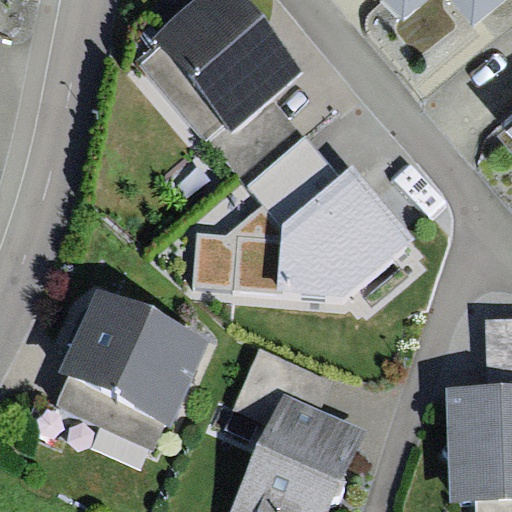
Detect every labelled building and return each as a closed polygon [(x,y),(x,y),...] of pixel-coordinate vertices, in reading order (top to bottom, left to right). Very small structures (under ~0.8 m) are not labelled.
[(281,79),(211,0),(208,0),(136,64),(207,144),(281,79)] [(395,0),(404,10),(416,0),(460,0),(467,9),(478,0),(395,0)] [(511,112),(498,125),(511,141),(511,112)] [(298,142),(243,190),(345,309),(400,261),(298,142)] [(148,462),(194,359),(93,315),(48,418),(148,462)] [(490,410),(449,411),(451,511),(466,511),(476,511),(511,511),(511,334),(488,335),(490,410)] [(325,511),(355,443),(311,424),(325,392),(263,365),(239,419),(271,433),(236,511),(325,511)]
